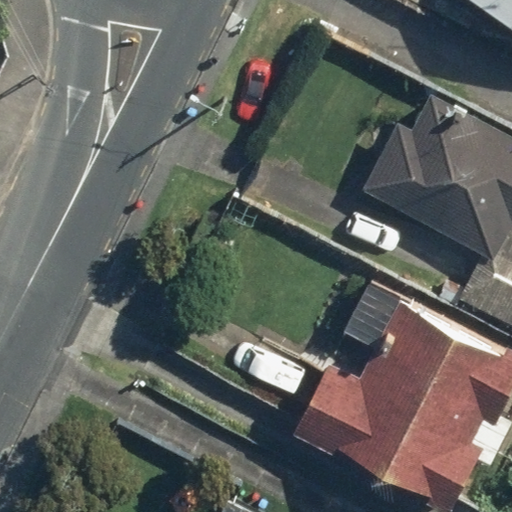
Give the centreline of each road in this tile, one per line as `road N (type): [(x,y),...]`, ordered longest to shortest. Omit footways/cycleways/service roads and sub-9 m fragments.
road 1 (secondary): [(197,0),(150,131),(68,204)]
road 2 (secondary): [(68,204),(85,120),(90,0)]
road 3 (secondary): [(68,204),(0,341)]
